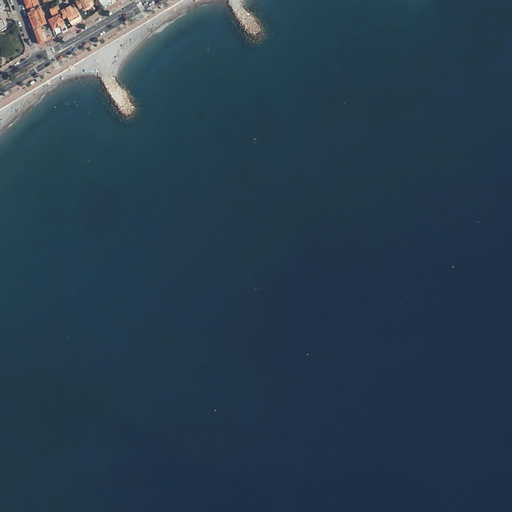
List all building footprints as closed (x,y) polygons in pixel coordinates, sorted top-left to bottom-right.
[(37,0),(23,0),(27,11),(33,8),(32,5),(33,4),(33,5),(39,3),(37,0)] [(89,3),(93,1),(92,0),(77,0),(75,2),(76,2),(77,6),(80,9),(84,7),(85,9),(90,5),(89,3)] [(77,6),(76,2),(62,11),(64,15),(62,16),(63,19),(68,17),(72,24),(81,19),(75,7),(77,6)] [(67,29),(63,19),(62,16),(61,12),(58,5),(50,9),(53,18),(49,20),(53,29),(61,26),(63,31),(67,29)] [(47,23),(41,7),(34,9),(36,13),(37,13),(42,25),(47,23)] [(32,16),(35,27),(39,26),(42,25),(37,13),(36,13),(34,9),(30,11),(30,12),(32,16)] [(47,25),(40,28),(46,42),(46,43),(52,39),(47,25)] [(46,42),(40,28),(39,26),(35,27),(34,28),(40,45),(46,42)]
